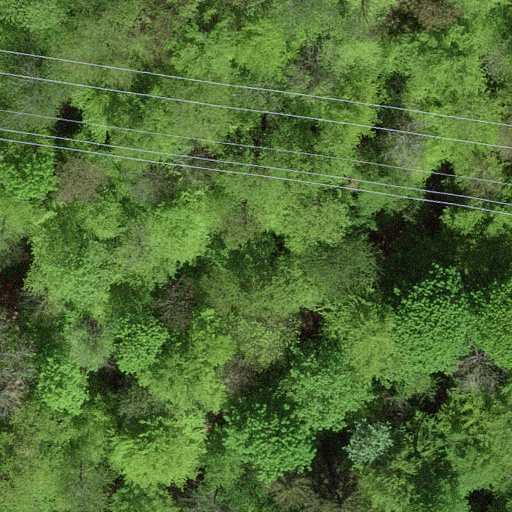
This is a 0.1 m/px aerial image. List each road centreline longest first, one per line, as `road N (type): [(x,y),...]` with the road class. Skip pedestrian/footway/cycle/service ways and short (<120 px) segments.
road 1 (track): [(89,511),(511,115)]
road 2 (track): [(0,320),(15,356),(25,511)]
